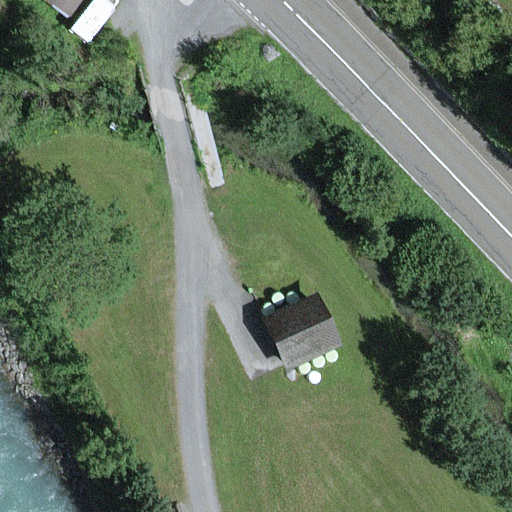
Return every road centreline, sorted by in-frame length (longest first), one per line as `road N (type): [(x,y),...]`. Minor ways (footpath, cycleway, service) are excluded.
road 1 (track): [(208,511),(192,421),(188,203),(165,68),(171,0)]
road 2 (primary): [(282,0),(511,237)]
